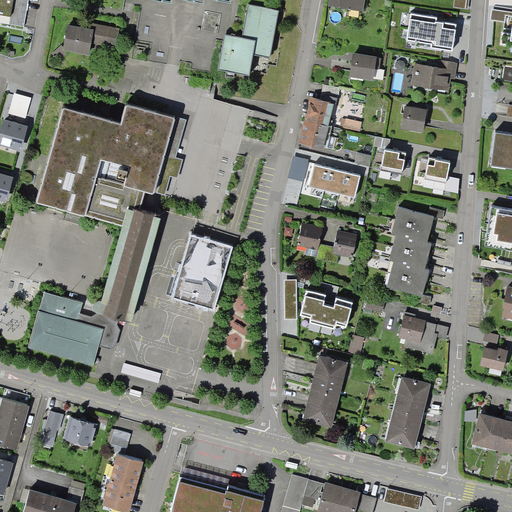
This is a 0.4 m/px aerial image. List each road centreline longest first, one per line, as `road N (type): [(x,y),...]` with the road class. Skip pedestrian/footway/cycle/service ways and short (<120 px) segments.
road 1 (residential): [(316,0),(266,239),(268,394)]
road 2 (residential): [(474,102),(453,388)]
road 3 (tertiary): [(269,444),(446,484)]
road 4 (tertiary): [(0,370),(174,418)]
